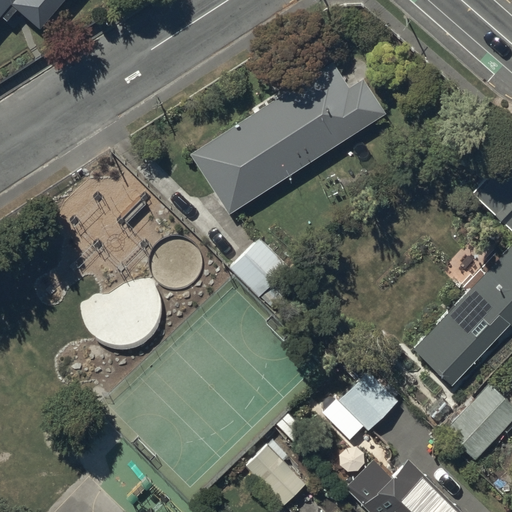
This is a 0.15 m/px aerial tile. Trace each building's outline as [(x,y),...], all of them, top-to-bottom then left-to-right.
[(0,0),(0,12),(10,0),(21,0),(41,17),(55,0),(0,0)] [(345,85),(331,63),(193,150),(227,204),(381,107),(361,75),(345,85)] [(511,227),(511,161),(503,153),(470,188),(511,227)] [(258,235),(230,263),(258,291),(287,263),(258,235)] [(511,236),(411,343),(449,379),(506,319),(511,324),(511,323),(511,236)] [(395,396),(366,367),(338,396),(367,425),(395,396)] [(511,414),(511,403),(488,381),(443,429),(473,456),(511,414)] [(304,479),(266,441),(246,462),(283,499),(304,479)] [(464,511),(406,454),(386,474),(376,463),(363,475),(358,470),(345,483),(374,511),(464,511)]
